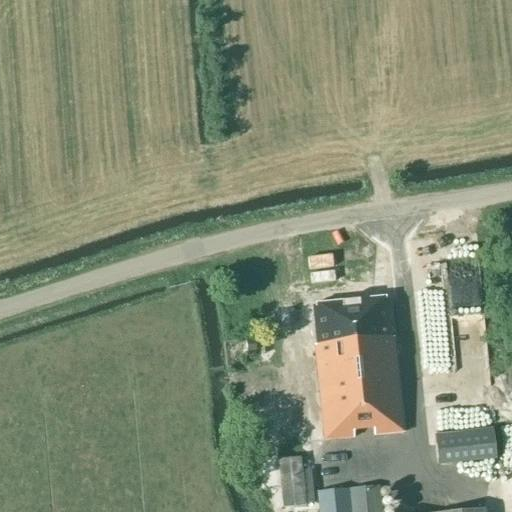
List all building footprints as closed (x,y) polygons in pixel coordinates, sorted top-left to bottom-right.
[(412,283),(434,286),(437,265),(415,263),(412,283)] [(388,294),(313,302),(317,342),(315,342),(325,438),(355,435),(354,426),(374,423),(375,432),(404,429),(394,334),(392,334),(388,294)] [(313,322),(313,297),(300,298),(300,322),(313,322)] [(495,459),(492,430),(434,436),(437,466),(495,459)] [(351,511),(349,490),(317,493),(319,511),(351,511)] [(385,511),(383,491),(354,494),(355,511),(385,511)]
